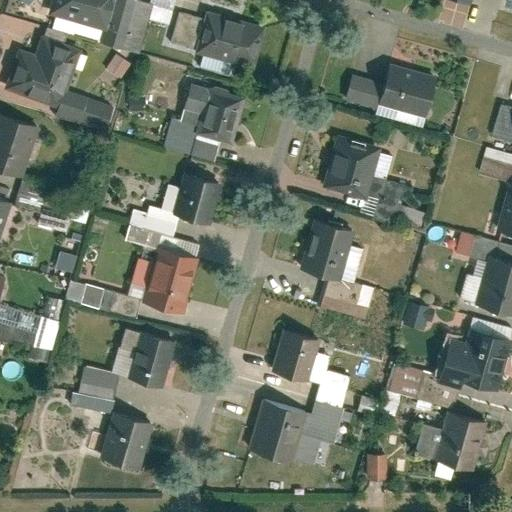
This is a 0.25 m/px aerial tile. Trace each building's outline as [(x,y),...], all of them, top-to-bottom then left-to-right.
[(31,0),(87,14),(83,30),(123,39),(132,0),(31,0)] [(230,53),(243,9),(209,0),(186,0),(176,39),(230,53)] [(12,38),(0,74),(0,82),(57,100),(76,41),(33,27),(28,44),(12,38)] [(114,52),(104,68),(119,77),(129,62),(114,52)] [(389,64),(378,105),(425,118),(436,77),(389,64)] [(194,133),(230,143),(244,97),(188,81),(177,121),(196,126),(194,133)] [(0,166),(20,173),(37,122),(0,110),(0,166)] [(381,144),(334,130),(318,184),(364,198),(381,144)] [(478,169),(511,178),(511,152),(485,145),(478,169)] [(168,212),(207,222),(218,180),(179,170),(168,212)] [(511,236),(511,183),(507,182),(494,231),(511,236)] [(42,197),(35,222),(64,230),(68,215),(74,216),(76,206),(42,197)] [(0,234),(11,203),(0,198),(0,234)] [(300,263),(342,274),(355,224),(312,213),(300,263)] [(468,253),(472,233),(458,230),(454,251),(468,253)] [(136,301),(180,313),(195,258),(152,246),(136,301)] [(511,262),(487,256),(475,304),(511,313),(511,262)] [(69,278),(63,296),(106,309),(111,290),(69,278)] [(412,302),(409,325),(423,328),(427,305),(412,302)] [(504,333),(457,323),(446,374),(493,384),(504,333)] [(134,373),(158,380),(170,337),(128,324),(122,344),(140,350),(134,373)] [(319,338),(279,328),(269,369),(309,379),(319,338)] [(413,395),(420,368),(392,360),(381,400),(359,394),(355,406),(393,416),(400,391),(413,395)] [(80,383),(117,391),(121,372),(84,364),(80,383)] [(113,409),(117,391),(80,383),(76,401),(113,409)] [(307,409),(261,398),(248,449),(294,460),(307,409)] [(488,417),(443,408),(440,424),(420,420),(413,454),(477,468),(488,417)] [(106,456),(141,464),(151,420),(117,412),(106,456)] [(99,449),(107,451),(115,416),(106,414),(99,449)] [(384,477),(384,452),(370,452),(370,478),(384,477)]
